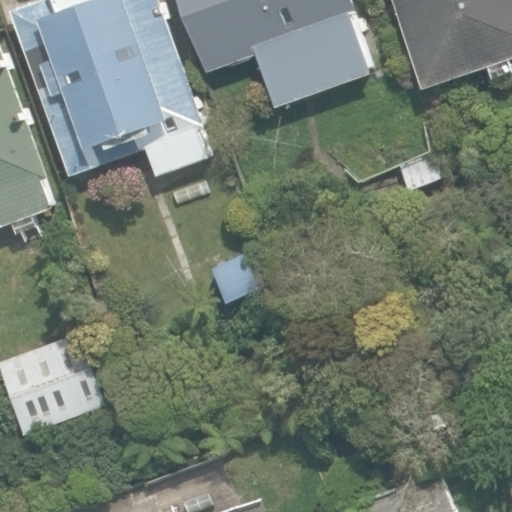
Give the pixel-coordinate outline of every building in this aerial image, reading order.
[(57,0),(19,14),(77,177),(154,149),(163,176),(215,157),(205,129),(212,126),(167,0),(57,0)] [(293,112),(386,78),(363,16),(371,13),(365,0),(191,0),(219,76),(273,56),(293,112)] [(511,0),(396,0),(428,90),(511,61),(511,0)] [(0,205),(7,227),(60,208),(50,180),(56,178),(1,26),(0,26),(0,205)] [(216,267),(232,308),(268,294),(252,253),(216,267)] [(12,357),(41,442),(106,420),(77,335),(12,357)] [(358,501),(361,511),(458,511),(443,470),(358,501)]
